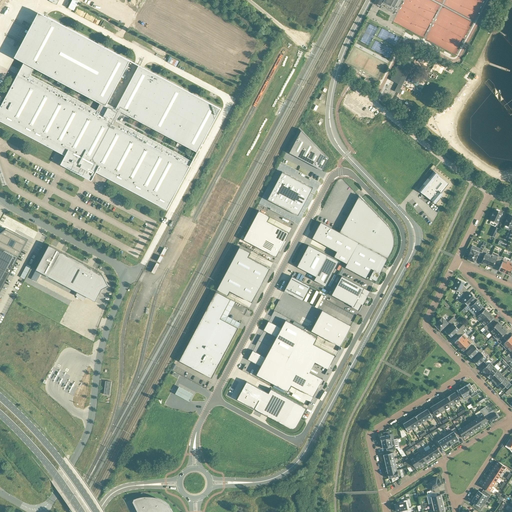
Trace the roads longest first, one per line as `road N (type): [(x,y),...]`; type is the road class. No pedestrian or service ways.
road 1 (unclassified): [(0,492),(33,509),(51,500),(86,432),(104,334),(124,286),(113,262),(0,198)]
road 2 (unclassified): [(340,171),(393,217),(403,246),(304,433),(286,438),(213,398)]
road 3 (tertiary): [(409,255),(302,454),(269,479)]
road 4 (unclassified): [(340,171),(213,398)]
road 5 (residential): [(382,498),(368,431),(465,370)]
road 6 (residential): [(487,191),(356,88)]
road 7 (primary): [(96,511),(0,397)]
road 8 (residential): [(454,262),(424,322),(465,370)]
road 9 (primary): [(0,412),(82,511)]
road 10 (tertiary): [(369,0),(340,59),(329,112)]
